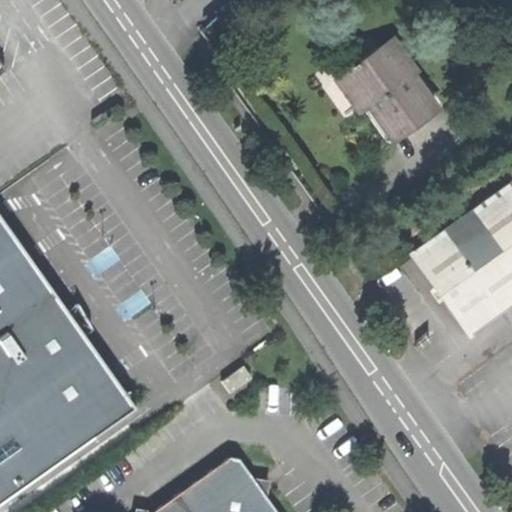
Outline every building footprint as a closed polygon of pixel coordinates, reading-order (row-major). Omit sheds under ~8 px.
[(393,43),(336,83),(348,101),(359,116),(367,110),(390,143),(434,112),(411,78),(415,75),(393,43)] [(439,297),(468,338),(511,307),(511,184),(410,257),(439,297)] [(0,497),(135,407),(0,217),(0,497)] [(240,369),(219,384),(228,398),(250,383),(240,369)] [(227,462),(156,511),(272,511),(238,463),(227,462)]
